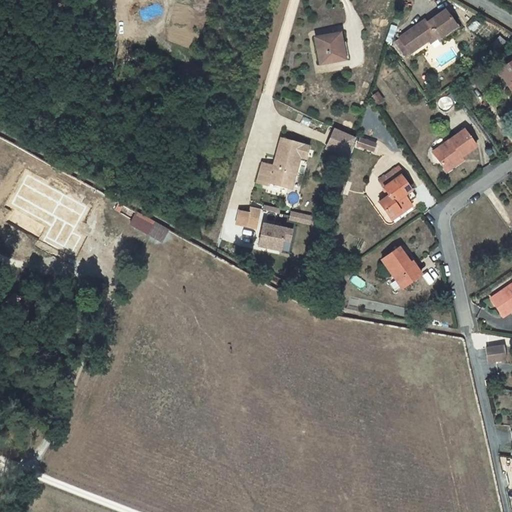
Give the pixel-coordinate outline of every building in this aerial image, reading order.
[(428,25),(426,22),(398,37),(407,54),(435,38),(436,41),(438,44),(460,33),(459,30),(456,31),(448,15),(428,25)] [(332,44),(337,44),(336,34),(310,37),(314,63),(335,60),(332,44)] [(394,40),(402,56),(407,54),(398,37),(394,40)] [(499,79),(504,85),(508,82),(511,86),(511,59),(495,73),(499,79)] [(383,99),(377,92),(373,95),(379,103),(383,99)] [(348,157),(356,138),(335,129),(327,148),(348,157)] [(432,153),(445,170),(463,158),(477,148),(465,130),(456,137),(432,153)] [(358,136),(356,146),(373,151),(376,141),(358,136)] [(308,146),(282,139),(275,167),(262,163),(257,183),(268,186),(268,183),(291,189),(300,156),(305,158),(308,146)] [(463,158),(445,170),(447,173),(465,161),(463,158)] [(394,181),(398,178),(393,171),(389,175),(394,181)] [(89,206),(39,174),(27,194),(66,218),(54,237),(65,244),(89,206)] [(376,204),(388,220),(408,206),(407,204),(413,199),(398,178),(394,181),(389,175),(376,184),(385,197),(376,204)] [(116,211),(120,214),(124,207),(120,205),(116,211)] [(388,220),(390,223),(410,208),(408,206),(388,220)] [(249,213),(239,211),(236,225),(256,229),(260,209),(251,207),(249,213)] [(291,213),(290,218),(315,224),(316,219),(291,213)] [(137,215),(130,226),(160,245),(168,234),(137,215)] [(292,231),(285,229),(263,224),(258,246),(279,251),(282,240),(289,242),(292,231)] [(404,293),(418,281),(409,269),(411,267),(398,251),(382,264),(404,293)] [(418,281),(423,277),(413,265),(411,267),(409,269),(418,281)] [(511,289),(491,304),(503,321),(511,315),(511,289)] [(502,341),(484,343),(486,357),(503,355),(502,341)]
